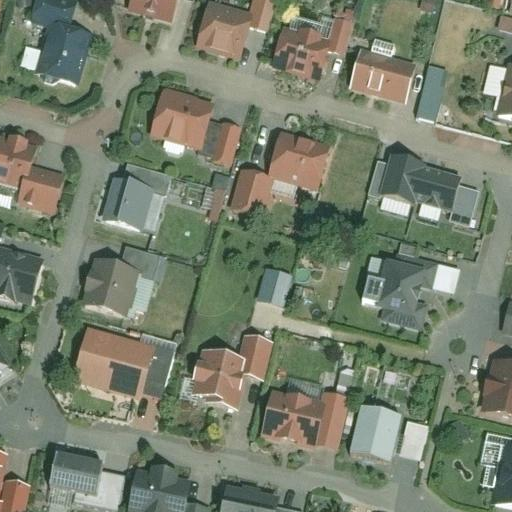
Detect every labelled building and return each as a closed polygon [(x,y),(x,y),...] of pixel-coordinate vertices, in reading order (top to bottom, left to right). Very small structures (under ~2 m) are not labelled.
[(180,0),(123,0),(120,17),(173,30),(180,0)] [(251,15),(206,4),(193,52),(239,63),(251,15)] [(330,40),(285,29),(272,78),(318,90),(330,40)] [(79,90),(91,40),(50,30),(38,80),(79,90)] [(511,33),(509,32),(487,123),(511,129),(511,33)] [(414,62),(356,47),(345,92),(403,106),(414,62)] [(435,124),(441,73),(421,70),(415,122),(435,124)] [(239,113),(162,94),(147,152),(224,171),(239,113)] [(244,170),(232,212),(264,222),(270,199),(316,212),(334,151),(282,136),(270,178),(244,170)] [(39,149),(0,139),(0,188),(23,194),(27,195),(33,171),(39,149)] [(460,178),(387,160),(375,210),(448,228),(460,178)] [(65,179),(33,171),(27,195),(23,194),(19,209),(55,218),(65,179)] [(118,180),(105,229),(157,243),(170,194),(118,180)] [(205,190),(200,210),(218,215),(223,194),(205,190)] [(50,263),(0,252),(0,294),(40,304),(50,263)] [(388,264),(377,312),(388,315),(387,323),(424,331),(429,309),(420,307),(423,293),(436,296),(443,266),(398,256),(396,265),(388,264)] [(142,274),(95,263),(84,315),(130,325),(142,274)] [(280,313),(290,279),(263,271),(252,305),(280,313)] [(166,353),(92,337),(80,389),(154,406),(166,353)] [(0,381),(13,374),(0,353),(0,381)] [(248,366),(206,356),(193,413),(235,423),(248,366)] [(511,366),(495,362),(482,415),(511,422),(511,366)] [(338,409),(277,395),(266,441),(327,455),(338,409)] [(398,421),(359,412),(348,461),(387,469),(398,421)] [(395,459),(418,465),(427,430),(404,425),(395,459)] [(511,446),(507,445),(493,507),(511,510),(511,446)] [(0,501),(9,460),(0,458),(0,501)] [(105,469),(57,458),(48,496),(74,501),(73,507),(92,511),(112,511),(115,498),(99,495),(105,469)] [(188,485),(139,474),(130,511),(207,511),(208,511),(183,505),(188,485)] [(303,511),(304,509),(234,493),(229,511),(303,511)]
